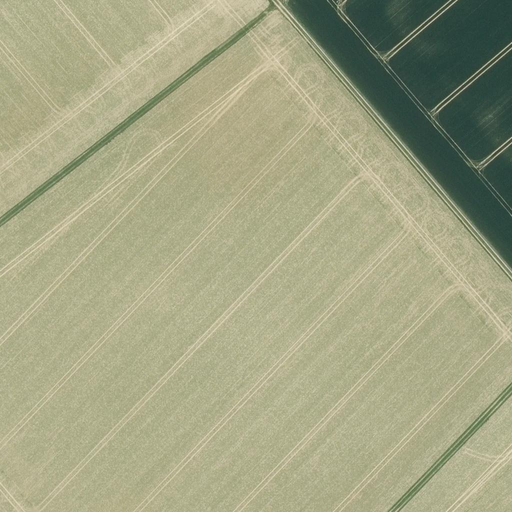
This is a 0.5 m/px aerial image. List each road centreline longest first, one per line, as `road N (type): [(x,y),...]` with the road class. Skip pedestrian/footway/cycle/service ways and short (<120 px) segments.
road 1 (track): [(511,275),(273,0)]
road 2 (track): [(0,223),(277,4)]
road 3 (track): [(393,511),(511,389)]
